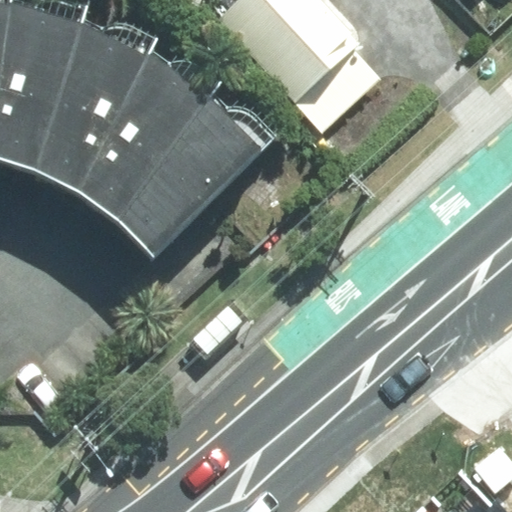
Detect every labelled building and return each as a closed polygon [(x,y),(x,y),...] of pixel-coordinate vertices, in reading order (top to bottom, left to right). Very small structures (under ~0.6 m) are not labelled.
[(327,0),(236,0),(217,18),(295,102),(353,48),(363,39),(327,0)] [(0,4),(0,79),(10,6),(0,4)] [(0,79),(0,158),(36,171),(82,25),(10,6),(0,79)] [(36,171),(79,193),(148,55),(82,25),(36,171)] [(353,48),(295,102),(322,132),(381,79),(353,48)] [(79,193),(117,219),(210,98),(148,55),(79,193)] [(153,257),(263,149),(210,98),(117,219),(153,257)] [(470,511),(501,511),(486,497),(470,511)]
